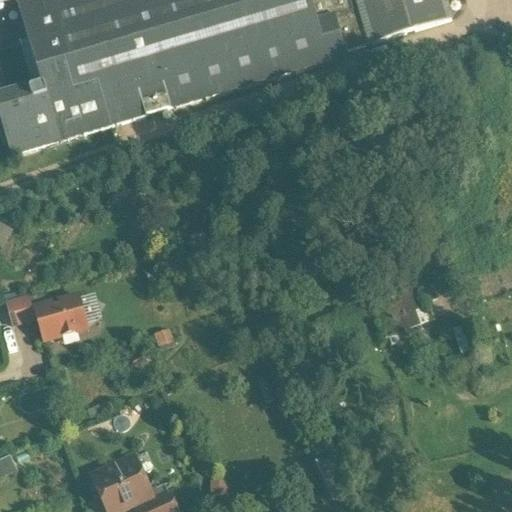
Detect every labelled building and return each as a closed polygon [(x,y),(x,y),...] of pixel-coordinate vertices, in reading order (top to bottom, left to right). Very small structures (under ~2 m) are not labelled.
[(73,93),(45,0),(15,0),(23,24),(14,27),(20,45),(21,45),(35,90),(0,100),(0,119),(12,159),(111,130),(98,86),(73,93)] [(45,0),(73,93),(98,86),(98,85),(133,75),(135,81),(283,37),(282,33),(315,23),(307,0),(45,0)] [(283,37),(135,81),(146,118),(295,74),(294,70),(369,47),(358,10),(352,12),(347,0),(307,0),(315,23),(282,33),(283,37)] [(445,0),(347,0),(352,12),(358,10),(369,47),(452,23),(445,0)] [(133,75),(98,85),(98,86),(111,130),(147,119),(146,118),(135,81),(133,75)] [(0,225),(0,245),(9,231),(0,225)] [(417,280),(371,300),(386,341),(404,335),(433,324),(426,306),(419,287),(417,280)] [(429,287),(428,283),(419,287),(426,306),(438,302),(432,286),(429,287)] [(79,298),(34,310),(37,322),(44,344),(63,339),(64,341),(68,343),(75,341),(77,338),(77,335),(88,332),(79,298)] [(29,299),(6,305),(13,329),(37,322),(34,310),(32,311),(29,299)] [(362,309),(360,306),(315,326),(319,334),(369,311),(367,307),(362,309)] [(315,326),(298,333),(303,347),(321,340),(319,334),(315,326)] [(404,335),(386,341),(388,345),(405,339),(404,335)] [(25,452),(0,463),(0,482),(33,468),(25,452)] [(134,460),(93,478),(94,482),(91,491),(95,500),(104,504),(107,511),(130,511),(135,510),(152,502),(149,495),(134,460)] [(226,499),(226,486),(212,486),(212,499),(226,499)] [(152,502),(135,510),(136,511),(175,511),(165,488),(149,495),(152,502)]
